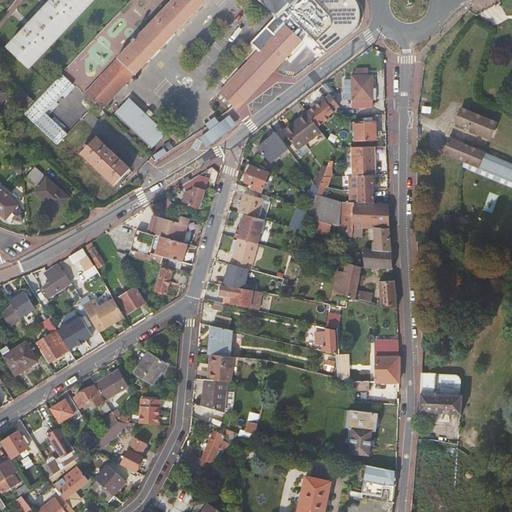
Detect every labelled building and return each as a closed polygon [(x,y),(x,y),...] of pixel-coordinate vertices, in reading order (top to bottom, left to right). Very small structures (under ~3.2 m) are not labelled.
[(53,0),(9,47),(29,66),(91,0),(53,0)] [(285,11),(295,0),(172,0),(118,57),(128,66),(122,73),(129,80),(205,0),(260,0),(276,14),(251,40),(261,50),(222,91),(238,105),(302,39),(298,36),(306,29),(285,11)] [(295,0),(285,11),(306,29),(327,50),(360,24),(361,19),(361,14),(361,11),(361,7),(359,2),(357,0),(295,0)] [(108,102),(129,80),(122,73),(128,66),(118,57),(91,86),(108,102)] [(351,106),(370,106),(370,99),(373,99),(373,90),(369,90),(369,74),(364,74),(364,69),(353,69),(353,75),(349,75),(351,106)] [(27,108),(24,111),(36,121),(73,82),(62,72),(35,100),(27,108)] [(0,105),(12,93),(0,81),(0,105)] [(102,109),(108,102),(91,86),(85,92),(102,109)] [(27,108),(35,100),(22,88),(14,96),(27,108)] [(326,90),(304,107),(307,111),(314,119),(316,117),(313,112),(326,102),(329,107),(331,110),(337,105),(326,90)] [(131,96),(116,112),(153,148),(168,132),(131,96)] [(316,117),(329,107),(326,102),(313,112),(316,117)] [(482,117),(460,108),(455,121),(491,135),(495,123),(488,120),(489,116),(483,113),(482,117)] [(310,147),(326,135),(314,119),(307,111),(297,119),(298,120),(284,130),(298,147),(305,141),(310,147)] [(206,143),(238,127),(233,117),(200,133),(206,143)] [(355,139),(374,139),(374,129),(371,129),(371,121),(354,121),(355,139)] [(268,162),(288,148),(276,131),(276,132),(256,146),(268,162)] [(130,168),(96,136),(81,153),(115,184),(130,168)] [(464,160),(511,178),(511,161),(484,150),(483,152),(448,138),(443,151),(464,160)] [(372,174),(375,174),(374,145),(359,145),(359,158),(360,168),(356,168),(356,174),(358,174),(372,174)] [(166,151),(163,147),(154,153),(157,158),(166,151)] [(262,189),(270,172),(252,163),(245,179),(252,183),(251,185),(262,189)] [(69,197),(35,167),(26,177),(37,188),(35,191),(56,211),(69,197)] [(372,174),(358,174),(358,201),(373,202),(372,174)] [(206,180),(193,176),(182,184),(183,186),(186,189),(184,192),(184,195),(182,201),(199,205),(201,199),(203,200),(205,193),(203,192),(206,180)] [(181,196),(184,195),(184,192),(186,189),(183,186),(177,190),(181,196)] [(15,207),(18,204),(0,188),(0,212),(6,218),(7,216),(11,220),(14,217),(20,220),(18,209),(15,207)] [(259,216),(264,197),(244,191),(238,210),(244,212),(259,216)] [(353,225),(354,201),(342,200),(317,193),(315,198),(312,204),(309,211),(307,215),(334,219),(340,221),(353,225)] [(264,218),(270,199),(264,197),(259,216),(264,218)] [(375,227),(390,228),(388,203),(373,202),(358,201),(354,201),(353,225),(375,227)] [(183,240),(190,216),(179,213),(175,212),(174,218),(157,214),(152,232),(183,240)] [(239,236),(258,242),(264,218),(259,216),(244,212),(240,228),(237,227),(235,235),(239,236)] [(277,222),(301,229),(305,221),(293,218),(293,220),(285,218),(285,219),(278,217),(277,222)] [(352,234),(353,225),(340,221),(340,223),(339,231),(352,234)] [(182,259),(187,241),(183,240),(152,232),(136,227),(132,245),(137,246),(151,250),(149,259),(159,262),(162,253),(182,259)] [(374,267),(393,268),(390,228),(375,227),(375,238),(373,242),(373,247),(374,267)] [(251,268),(258,242),(239,236),(238,238),(235,250),(231,262),(251,268)] [(230,249),(235,250),(238,238),(234,237),(230,249)] [(137,246),(135,255),(149,259),(151,250),(137,246)] [(72,254),(83,279),(98,273),(86,247),(72,254)] [(100,266),(106,262),(101,253),(99,254),(95,247),(91,249),(95,257),(100,266)] [(365,267),(374,267),(373,247),(364,247),(364,251),(365,267)] [(339,295),(355,297),(361,266),(359,265),(346,261),(344,269),(339,295)] [(71,281),(59,263),(46,271),(52,280),(44,285),(49,295),(71,281)] [(166,292),(172,269),(162,266),(156,289),(166,292)] [(327,293),(339,295),(344,269),(332,267),(327,293)] [(241,286),(254,289),(254,287),(262,289),(266,274),(247,268),(241,286)] [(271,281),(281,284),(283,278),(272,275),(271,281)] [(223,283),(234,285),(238,286),(239,280),(224,277),(223,283)] [(381,303),(397,306),(394,278),(379,280),(381,295),(376,294),(375,297),(381,298),(381,303)] [(129,311),(144,301),(135,285),(119,295),(129,311)] [(251,305),(254,289),(241,286),(238,286),(234,285),(231,301),(251,305)] [(250,307),(258,308),(262,290),(254,289),(251,305),(250,307)] [(361,290),(361,299),(373,299),(373,290),(361,290)] [(279,301),(280,294),(278,293),(268,291),(267,299),(279,301)] [(16,294),(9,300),(19,314),(25,310),(16,294)] [(82,304),(98,329),(124,314),(113,295),(99,304),(95,296),(82,304)] [(225,309),(227,301),(215,298),(213,306),(225,309)] [(19,314),(9,300),(0,308),(0,310),(7,322),(19,314)] [(210,353),(229,355),(231,330),(211,325),(208,353),(210,353)] [(323,349),(336,352),(334,330),(327,328),(327,332),(316,331),(316,341),(324,343),(323,349)] [(41,349),(48,361),(69,347),(58,329),(39,341),(43,348),(41,349)] [(388,348),(400,348),(399,339),(389,338),(389,341),(376,341),(376,348),(388,348)] [(15,372),(37,358),(26,340),(4,353),(15,372)] [(372,380),(400,381),(400,366),(400,348),(388,348),(388,354),(376,354),(376,372),(372,372),(372,380)] [(153,382),(166,360),(149,349),(135,371),(153,382)] [(227,380),(231,380),(233,355),(229,355),(210,353),(208,377),(227,380)] [(252,380),(264,382),(268,359),(255,358),(252,380)] [(117,369),(95,382),(104,397),(125,385),(117,369)] [(453,372),(422,370),(419,412),(441,418),(442,413),(461,414),(462,397),(461,394),(461,379),(461,377),(460,376),(459,374),(458,374),(456,373),(453,372)] [(205,398),(205,405),(225,411),(225,401),(229,401),(230,390),(226,390),(227,380),(208,377),(206,377),(204,398),(205,398)] [(104,398),(92,380),(83,385),(84,387),(74,394),(80,403),(87,399),(89,402),(94,399),(96,403),(104,398)] [(369,386),(369,380),(355,380),(355,399),(364,400),(365,397),(359,396),(360,386),(369,386)] [(78,408),(71,395),(52,406),(60,420),(66,416),(67,419),(73,415),(71,413),(78,408)] [(140,422),(158,423),(160,397),(142,396),(140,422)] [(250,414),(252,402),(246,400),(243,412),(250,414)] [(393,414),(394,403),(387,402),(387,405),(386,405),(385,413),(393,414)] [(346,426),(349,427),(347,441),(351,442),(350,451),(370,454),(372,429),(376,429),(377,412),(347,409),(346,426)] [(241,417),(237,431),(240,432),(243,433),(247,419),(241,417)] [(97,449),(97,450),(129,421),(116,419),(96,437),(88,445),(97,449)] [(54,471),(72,459),(78,455),(75,451),(64,432),(62,434),(58,427),(48,433),(61,454),(57,457),(55,457),(53,456),(51,455),(46,458),(47,459),(46,459),(52,468),(54,471)] [(237,431),(227,427),(225,433),(215,429),(200,463),(210,468),(237,435),(240,432),(237,431)] [(12,456),(29,445),(19,430),(3,440),(12,456)] [(76,462),(79,465),(97,449),(88,445),(83,449),(78,455),(72,459),(76,462)] [(415,485),(458,487),(460,446),(444,445),(444,455),(417,454),(415,485)] [(121,462),(136,470),(143,455),(129,448),(121,462)] [(187,450),(185,456),(196,462),(199,455),(187,450)] [(0,462),(0,489),(22,476),(10,456),(0,462)] [(49,477),(51,479),(76,462),(72,459),(54,471),(48,475),(46,476),(47,477),(49,477)] [(95,479),(100,483),(112,494),(125,479),(107,464),(95,479)] [(383,483),(396,484),(397,470),(366,464),(362,491),(381,494),(383,483)] [(61,493),(70,505),(79,498),(73,489),(84,480),(75,467),(54,483),(61,493)] [(45,476),(46,476),(48,475),(54,471),(52,468),(43,473),(45,476)] [(325,511),(331,480),(305,475),(297,511),(325,511)] [(14,487),(19,495),(21,494),(29,487),(25,480),(14,487)] [(107,501),(113,494),(112,494),(100,483),(94,489),(107,501)] [(66,511),(72,508),(70,505),(61,493),(55,497),(54,496),(33,511),(66,511)] [(31,511),(32,510),(21,494),(19,495),(14,498),(23,511),(31,511)] [(209,502),(205,507),(212,511),(220,511),(221,511),(209,502)]
